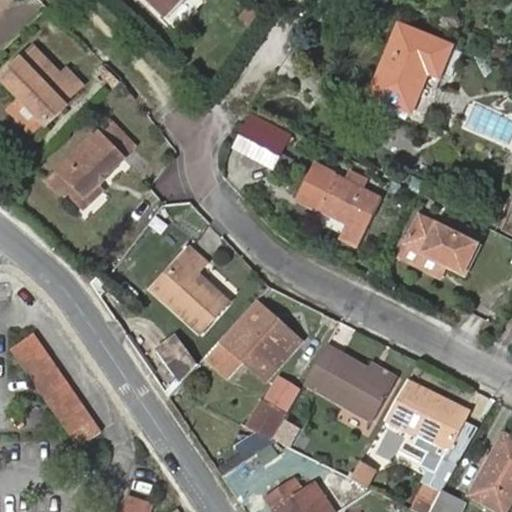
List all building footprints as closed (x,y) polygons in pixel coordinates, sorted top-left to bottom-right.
[(0,0),(0,12),(9,4),(5,0),(0,0)] [(181,0),(136,0),(137,1),(138,0),(147,0),(165,17),(181,0)] [(241,18),(254,29),(264,17),(251,6),(241,18)] [(429,75),(441,79),(453,49),(401,28),(375,98),(413,113),(429,75)] [(60,79),(56,74),(30,46),(0,74),(0,76),(45,124),(62,107),(59,104),(78,87),(65,74),(60,79)] [(61,70),(56,74),(60,79),(65,74),(61,70)] [(254,115),(237,150),(274,169),(291,134),(254,115)] [(86,194),(99,182),(133,149),(106,121),(44,181),(61,198),(70,189),(76,184),(86,194)] [(321,212),(338,177),(320,168),(302,202),(321,212)] [(343,237),(361,246),(383,200),(338,177),(321,212),(349,226),(343,237)] [(105,186),(99,182),(86,194),(76,184),(70,189),(86,203),(105,186)] [(408,246),(448,266),(465,274),(479,246),(422,218),(408,246)] [(442,278),(448,266),(408,246),(402,259),(442,278)] [(187,267),(196,255),(186,247),(151,290),(198,329),(224,299),(194,272),(187,267)] [(203,261),(196,255),(187,267),(194,272),(203,261)] [(222,342),(244,362),(265,383),(297,350),(268,324),(273,319),(258,305),(222,342)] [(268,324),(297,350),(302,345),(273,319),(268,324)] [(100,434),(33,340),(13,354),(80,449),(100,434)] [(178,340),(161,352),(183,384),(197,367),(178,340)] [(222,342),(205,360),(227,380),(244,362),(222,342)] [(326,348),(303,386),(369,425),(391,389),(368,374),(326,348)] [(368,374),(391,389),(395,381),(372,367),(368,374)] [(408,383),(385,420),(415,440),(421,433),(445,448),(465,418),(408,383)] [(262,400),(245,426),(267,436),(281,413),(262,400)] [(287,417),(274,438),(291,448),(304,427),(287,417)] [(421,433),(415,440),(410,448),(421,455),(436,464),(445,448),(421,433)] [(503,511),(511,498),(511,436),(505,433),(468,493),(497,511),(503,511)] [(239,443),(245,457),(261,450),(254,436),(239,443)] [(436,464),(421,455),(413,468),(428,477),(436,464)] [(357,465),(349,478),(362,486),(369,472),(357,465)] [(275,511),(331,511),(334,510),(314,482),(304,489),(296,479),(266,498),(275,511)] [(424,486),(410,509),(414,511),(429,511),(439,496),(424,486)] [(148,511),(153,500),(130,493),(123,511),(148,511)] [(439,496),(429,511),(459,511),(461,509),(439,496)]
